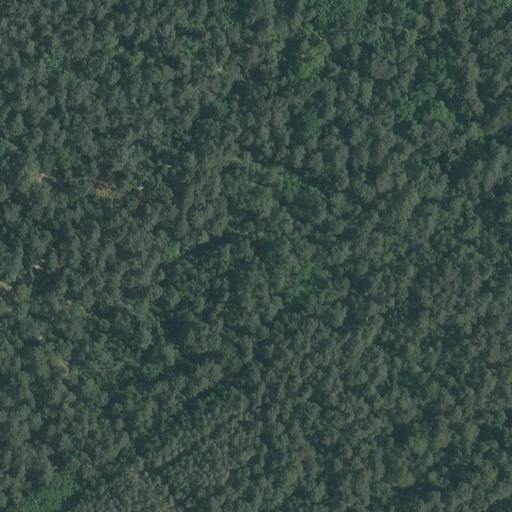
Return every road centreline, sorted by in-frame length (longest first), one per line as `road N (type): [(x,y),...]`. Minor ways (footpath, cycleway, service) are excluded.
road 1 (track): [(27,511),(511,184)]
road 2 (track): [(0,294),(373,0)]
road 3 (track): [(178,511),(0,287)]
road 4 (track): [(511,168),(428,71),(399,0)]
road 5 (track): [(511,406),(389,511)]
